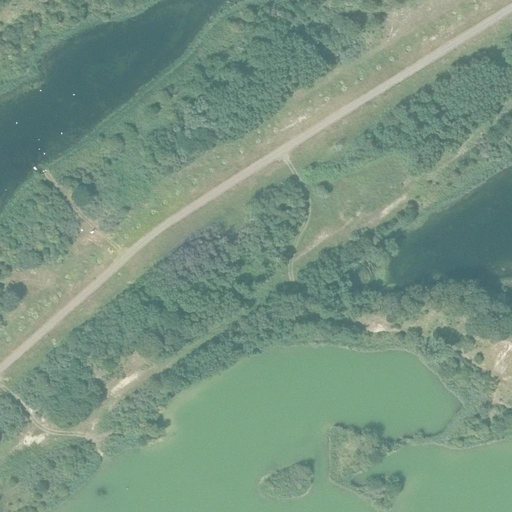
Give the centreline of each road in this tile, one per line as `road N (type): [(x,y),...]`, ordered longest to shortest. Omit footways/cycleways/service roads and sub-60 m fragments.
road 1 (track): [(0,476),(230,323),(511,108)]
road 2 (track): [(0,371),(154,232),(511,8)]
